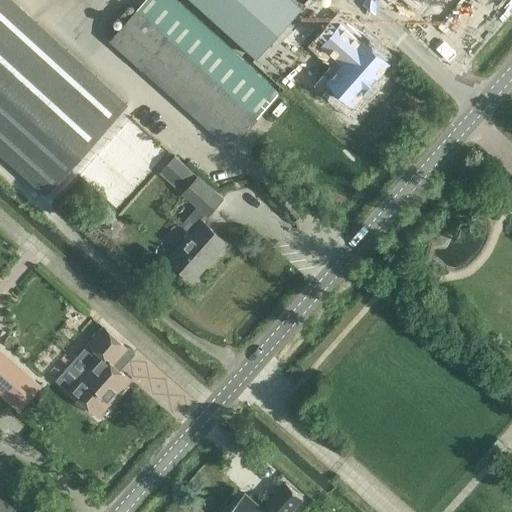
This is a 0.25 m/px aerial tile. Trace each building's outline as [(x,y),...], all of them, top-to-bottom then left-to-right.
[(0,0),(0,152),(46,194),(127,104),(11,0),(0,0)] [(279,95),(172,0),(146,0),(110,41),(232,149),(259,119),(258,118),(279,95)] [(191,0),(257,58),(301,9),(290,0),(191,0)] [(383,63),(340,30),(329,44),(346,57),(335,71),(361,91),(383,63)] [(228,246),(203,224),(202,223),(223,198),(185,164),(170,180),(183,192),(182,193),(197,206),(181,224),(193,235),(170,260),(195,283),(228,246)] [(102,355),(70,390),(100,417),(102,414),(106,414),(111,408),(110,405),(132,381),(114,365),(129,349),(105,327),(90,344),(102,355)] [(0,395),(19,412),(41,388),(0,351),(0,395)] [(264,511),(245,495),(229,511),(291,511),(303,499),(287,484),(267,506),(270,510),(268,511),(264,511)] [(0,488),(0,511),(13,511),(19,506),(0,488)]
